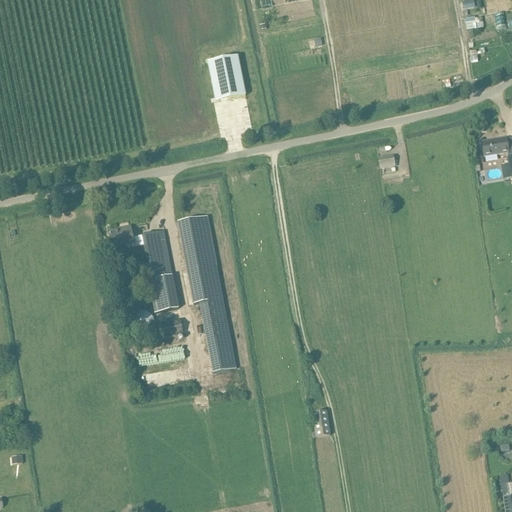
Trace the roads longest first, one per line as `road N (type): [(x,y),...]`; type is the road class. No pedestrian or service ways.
road 1 (unclassified): [(0,204),(450,110),(511,81)]
road 2 (unknown): [(270,147),(301,333),(349,511)]
